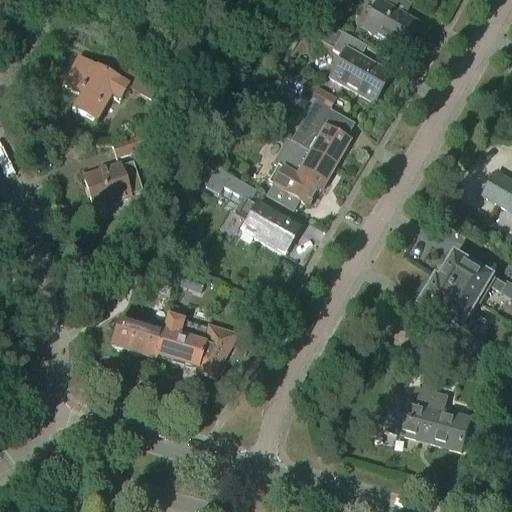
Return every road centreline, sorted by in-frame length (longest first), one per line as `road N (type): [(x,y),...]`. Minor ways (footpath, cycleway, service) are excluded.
road 1 (residential): [(256,475),(281,392),(507,0)]
road 2 (residential): [(0,169),(47,327),(42,411)]
road 3 (residential): [(256,475),(42,411)]
road 4 (residential): [(24,450),(205,511)]
road 5 (residential): [(381,511),(256,475)]
